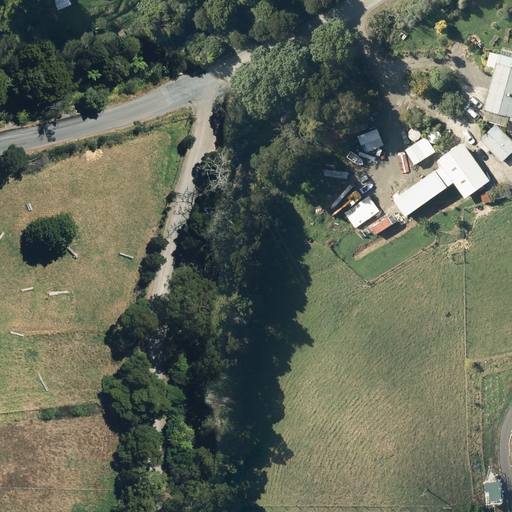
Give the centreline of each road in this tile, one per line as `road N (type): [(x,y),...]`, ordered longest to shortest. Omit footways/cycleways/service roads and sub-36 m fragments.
road 1 (unclassified): [(158,511),(160,385),(192,179),(212,111),(205,81)]
road 2 (unclassified): [(0,143),(108,118),(205,81)]
road 3 (unclassified): [(205,81),(361,0)]
